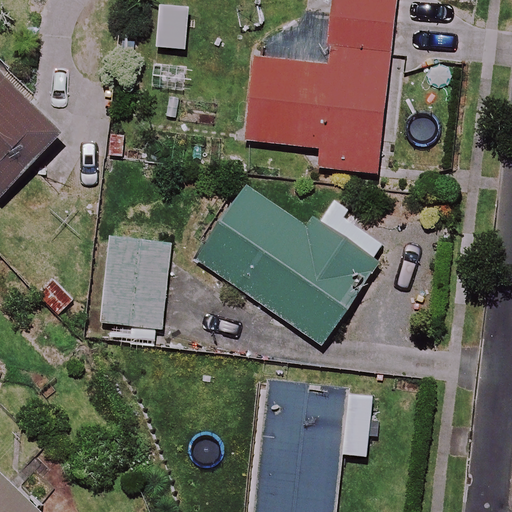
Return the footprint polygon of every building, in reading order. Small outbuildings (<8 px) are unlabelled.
[(392,0),(330,0),(324,67),(250,60),(242,142),(324,150),(322,169),(375,175),(392,0)] [(0,200),(59,140),(0,82),(0,200)] [(308,232),(244,189),(193,265),(321,350),(378,265),(314,223),(308,232)] [(98,324),(107,325),(105,345),(149,348),(150,328),(161,329),(168,245),(104,240),(98,324)] [(60,271),(30,294),(54,326),(84,303),(60,271)] [(335,511),(346,388),(265,381),(254,511),(335,511)] [(0,511),(35,511),(0,478),(0,511)]
